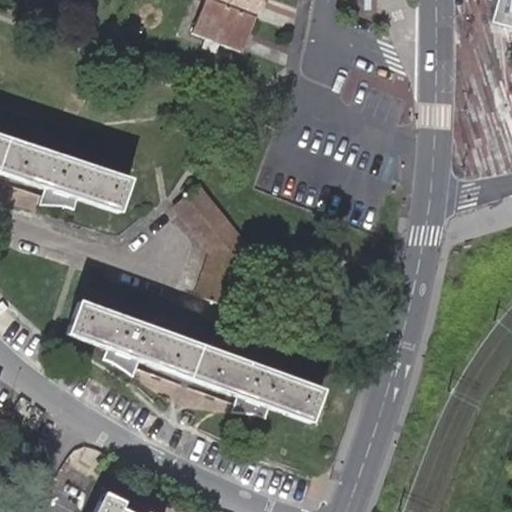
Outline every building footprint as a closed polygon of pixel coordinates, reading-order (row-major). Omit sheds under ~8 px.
[(206,0),(192,35),(243,55),(244,51),(257,20),(214,2),(207,0),(206,0)] [(264,0),(214,0),(214,2),(257,20),(264,0)] [(511,0),(510,0),(502,36),(511,39),(511,0)] [(0,186),(38,199),(70,210),(110,223),(122,188),(0,146),(0,186)] [(190,195),(168,213),(206,261),(191,302),(220,314),(241,255),(190,195)] [(67,220),(70,210),(38,199),(33,214),(51,215),(67,220)] [(231,404),(263,416),(305,430),(317,396),(73,310),(61,344),(99,357),(131,369),(231,404)] [(126,387),(131,369),(99,357),(95,368),(108,374),(126,387)] [(259,426),(263,416),(231,404),(225,420),(248,422),(259,426)] [(101,490),(91,511),(148,511),(143,510),(141,511),(129,511),(118,507),(121,499),(101,490)]
